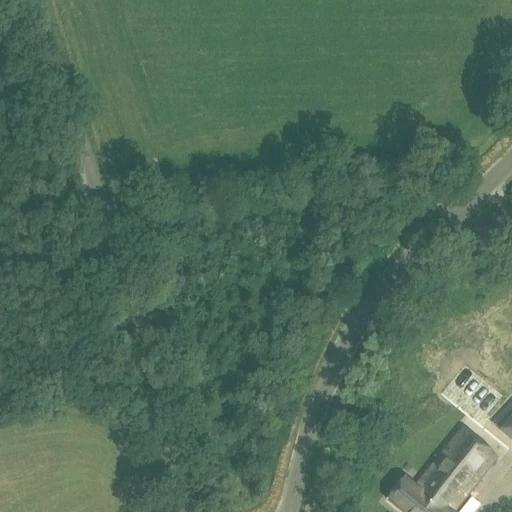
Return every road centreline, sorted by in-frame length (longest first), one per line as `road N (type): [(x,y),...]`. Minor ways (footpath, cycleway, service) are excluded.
road 1 (unclassified): [(189,511),(35,0)]
road 2 (unclassified): [(288,511),(305,433),(346,339),(422,243),(511,158)]
